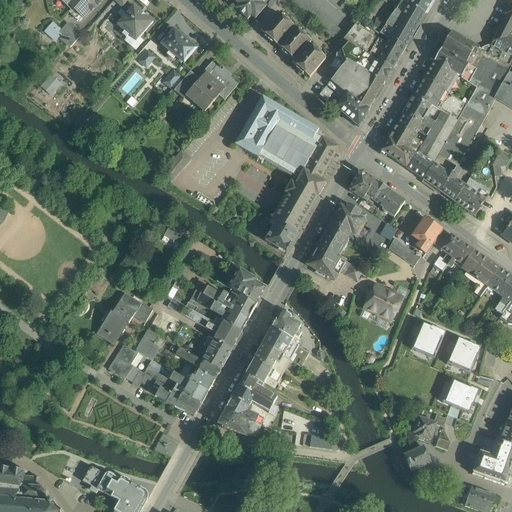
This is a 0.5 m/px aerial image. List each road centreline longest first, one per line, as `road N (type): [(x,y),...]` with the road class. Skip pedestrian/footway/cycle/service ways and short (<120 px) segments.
road 1 (residential): [(360,150),(201,432)]
road 2 (residential): [(360,150),(184,0)]
road 3 (residential): [(360,150),(511,268)]
road 4 (residential): [(453,0),(360,150)]
road 5 (unknown): [(458,475),(459,449),(511,359)]
